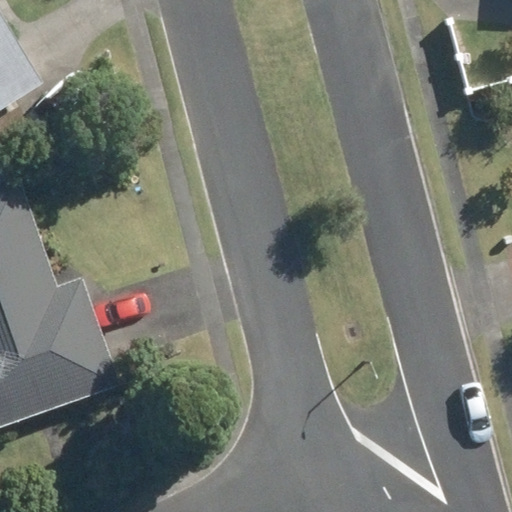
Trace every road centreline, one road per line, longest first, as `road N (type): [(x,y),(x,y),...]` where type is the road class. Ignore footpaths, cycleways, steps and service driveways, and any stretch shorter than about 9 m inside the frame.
road 1 (residential): [(195,0),(301,413),(331,474)]
road 2 (residential): [(461,426),(344,0)]
road 3 (residential): [(331,474),(461,426)]
